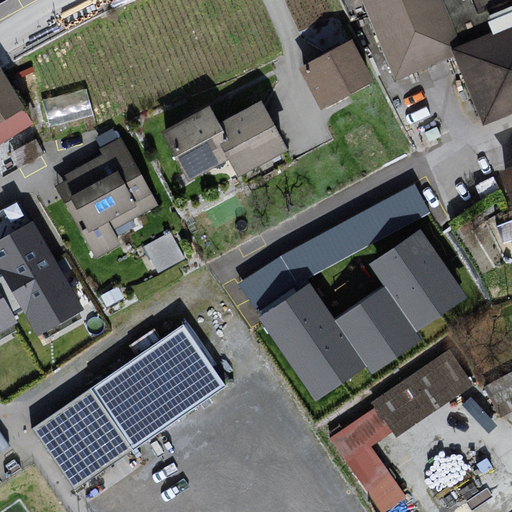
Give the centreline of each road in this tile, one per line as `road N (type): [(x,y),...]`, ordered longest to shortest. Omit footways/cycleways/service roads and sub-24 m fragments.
road 1 (unknown): [(511,130),(0,380)]
road 2 (unknown): [(279,0),(310,130)]
